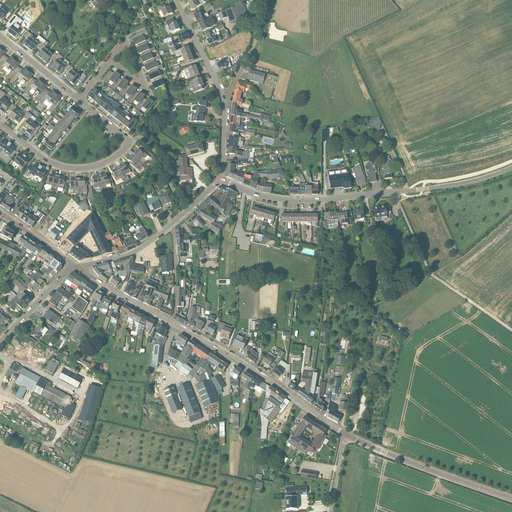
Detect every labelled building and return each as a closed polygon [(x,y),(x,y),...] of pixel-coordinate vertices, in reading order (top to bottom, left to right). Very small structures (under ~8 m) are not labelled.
[(95,9),(102,4),(99,0),(97,0),(92,4),(95,9)] [(201,5),(199,0),(193,0),(188,2),(190,6),(191,6),(192,9),(198,6),(201,5)] [(243,4),(219,14),(221,20),(228,17),(230,23),(238,21),(238,22),(247,19),(245,15),(247,14),(243,4)] [(165,8),(165,7),(165,6),(161,5),(159,10),(161,11),(164,17),(172,14),(169,7),(165,8)] [(197,22),(204,19),(209,17),(207,13),(205,15),(203,11),(194,15),(197,22)] [(14,15),(8,23),(12,27),(11,29),(8,32),(16,39),(20,33),(22,35),(25,31),(19,26),(14,22),(18,18),(14,15)] [(215,26),(212,18),(208,20),(199,24),(202,32),(211,28),(211,27),(215,26)] [(174,23),(172,19),(166,22),(168,26),(169,26),(172,31),(173,33),(180,30),(176,23),(174,23)] [(145,42),(145,41),(143,36),(148,34),(147,30),(134,36),(135,39),(133,40),(135,46),(138,45),(145,42)] [(217,36),(214,30),(211,32),(211,31),(206,34),(209,40),(207,41),(209,45),(216,41),(217,43),(222,40),(219,35),(217,36)] [(24,45),(28,49),(36,39),(28,32),(24,37),(28,40),(24,45)] [(190,40),(187,34),(179,38),(180,40),(181,43),(190,40)] [(40,36),(37,39),(44,44),(46,41),(40,36)] [(28,49),(33,52),(37,47),(39,49),(43,45),(36,39),(28,49)] [(150,39),(145,41),(145,42),(138,45),(139,48),(137,49),(139,55),(142,54),(149,51),(149,50),(147,45),(152,42),(150,39)] [(46,47),(43,45),(39,49),(42,51),(38,57),(42,60),(49,52),(44,48),(46,47)] [(179,46),(171,49),(172,53),(175,52),(177,55),(181,53),(183,57),(191,54),(188,47),(185,49),(184,48),(180,50),(179,46)] [(142,54),(143,57),(141,58),(143,64),(146,63),(153,59),(150,54),(156,51),(154,48),(149,50),(149,51),(142,54)] [(57,56),(54,54),(53,55),(49,52),(42,60),(46,63),(51,58),(53,60),(57,56)] [(58,54),(57,56),(53,60),(56,63),(52,68),(56,71),(62,63),(60,61),(63,58),(58,54)] [(184,61),(180,62),(181,65),(185,64),(190,62),(193,60),(191,54),(183,57),(184,61)] [(7,57),(6,57),(0,64),(0,71),(1,72),(5,67),(8,70),(14,61),(12,60),(13,59),(11,57),(8,60),(6,58),(7,57)] [(59,67),(56,71),(58,73),(60,75),(62,72),(64,69),(67,72),(71,67),(76,60),(74,57),(69,63),(65,60),(62,63),(59,67)] [(147,72),(149,71),(157,68),(154,62),(160,60),(158,57),(153,59),(146,63),(147,65),(145,66),(147,72)] [(231,67),(229,60),(216,64),(218,71),(227,68),(227,72),(236,72),(238,66),(233,65),(232,67),(231,67)] [(11,80),(20,68),(19,69),(17,67),(20,64),(17,62),(16,63),(14,61),(8,70),(11,72),(7,77),(11,80)] [(161,77),(160,76),(158,71),(163,69),(162,65),(157,68),(149,71),(151,74),(148,75),(151,81),(153,80),(161,77)] [(188,79),(191,78),(199,75),(195,66),(189,69),(184,71),(188,79)] [(67,72),(70,74),(65,79),(69,82),(70,82),(76,74),(72,71),(74,69),(71,67),(67,72)] [(20,69),(20,68),(11,80),(14,83),(18,78),(21,81),(28,73),(26,71),(27,70),(24,68),(22,71),(20,69)] [(247,79),(259,82),(258,83),(263,84),(265,75),(250,71),(247,79)] [(111,82),(113,84),(114,84),(118,78),(120,76),(115,73),(113,75),(113,74),(110,72),(102,81),(106,84),(109,80),(111,82)] [(30,74),(28,73),(21,81),(25,83),(21,88),(24,91),(34,80),(34,79),(33,80),(31,79),(33,75),(31,73),(30,74)] [(76,74),(70,82),(74,86),(78,81),(81,83),(86,76),(83,74),(80,78),(76,74)] [(166,74),(160,76),(161,77),(153,80),(154,83),(152,84),(155,90),(165,86),(162,80),(167,78),(166,74)] [(122,91),(126,85),(127,85),(128,83),(123,79),(122,82),(121,81),(118,78),(114,84),(113,84),(111,87),(115,91),(117,87),(122,91)] [(34,80),(24,91),(28,94),(32,89),(35,92),(42,84),(40,82),(41,81),(38,79),(36,82),(33,81),(34,80)] [(203,86),(200,79),(198,80),(190,83),(194,93),(203,89),(202,86),(203,86)] [(246,85),(238,82),(235,90),(241,92),(244,93),(246,85)] [(44,85),(42,84),(35,92),(38,94),(34,99),(38,102),(48,91),(47,91),(44,90),(47,86),(45,84),(44,85)] [(130,97),(135,92),(136,90),(132,86),(130,88),(129,88),(129,87),(127,85),(126,85),(122,91),(119,94),(123,97),(126,94),(130,97)] [(48,91),(38,102),(42,106),(46,101),(49,103),(56,95),(54,93),(55,92),(52,90),(49,94),(47,92),(48,91)] [(94,101),(99,94),(100,94),(95,90),(89,98),(94,102),(94,101)] [(237,105),(241,107),(243,101),(239,100),(241,92),(235,90),(233,103),(237,105)] [(130,97),(127,101),(131,104),(134,100),(136,102),(138,104),(143,98),(145,96),(142,94),(140,93),(138,95),(137,94),(138,94),(135,92),(130,97)] [(104,98),(99,94),(94,101),(98,105),(104,98)] [(58,96),(56,95),(49,103),(52,106),(48,111),(52,114),(62,102),(61,102),(60,103),(58,101),(61,98),(58,95),(58,96)] [(108,101),(104,98),(98,105),(103,108),(108,101)] [(146,101),(143,98),(138,104),(135,107),(139,111),(142,107),(147,111),(153,103),(148,99),(146,102),(146,101)] [(174,106),(179,104),(178,100),(169,103),(168,112),(169,112),(170,112),(171,112),(171,111),(172,111),(173,110),(173,109),(174,108),(174,107),(174,106)] [(203,122),(203,114),(205,114),(206,113),(207,102),(205,100),(203,101),(200,100),(200,101),(199,102),(198,103),(198,104),(199,105),(199,106),(200,106),(200,108),(193,108),(192,114),(193,115),(192,122),(197,122),(203,122)] [(7,101),(0,110),(4,114),(8,110),(10,111),(14,106),(12,104),(10,106),(6,103),(7,101)] [(107,113),(113,105),(108,101),(103,108),(102,109),(107,113)] [(251,118),(252,118),(253,116),(248,115),(241,114),(241,111),(237,110),(237,105),(233,103),(232,107),(232,116),(240,117),(241,118),(244,118),(245,118),(247,118),(247,117),(251,118)] [(118,109),(113,105),(107,113),(112,116),(118,109)] [(13,121),(20,112),(21,111),(14,106),(10,111),(12,113),(9,118),(13,121)] [(76,118),(75,118),(76,119),(80,114),(72,108),(69,113),(76,118)] [(123,113),(118,109),(112,116),(116,120),(117,120),(122,113),(123,113)] [(25,115),(20,112),(13,121),(14,120),(18,124),(23,118),(26,119),(30,114),(27,112),(25,115)] [(73,121),(75,118),(76,118),(69,113),(66,116),(73,121)] [(121,123),(127,116),(122,113),(117,120),(121,123)] [(32,116),(30,114),(26,119),(28,121),(23,127),(27,131),(26,132),(34,123),(29,119),(32,116)] [(127,116),(121,123),(126,127),(131,120),(133,118),(129,114),(127,116)] [(57,126),(67,134),(69,130),(67,128),(70,125),(63,119),(62,121),(56,116),(54,119),(59,123),(57,126)] [(70,125),(73,121),(66,116),(63,119),(70,125)] [(230,125),(239,126),(244,127),(246,127),(249,128),(250,124),(245,123),(244,124),(239,123),(240,122),(240,117),(232,116),(230,125)] [(369,123),(371,129),(382,125),(379,118),(368,122),(369,123)] [(136,124),(131,120),(126,127),(125,127),(130,131),(136,124)] [(34,122),(34,123),(26,132),(31,135),(34,131),(37,133),(41,128),(34,122)] [(52,133),(59,138),(62,135),(64,137),(67,134),(57,126),(55,128),(50,124),(48,127),(53,132),(52,133)] [(239,131),(243,131),(244,127),(239,126),(230,125),(230,133),(237,134),(239,134),(239,131)] [(50,136),(56,142),(59,138),(52,133),(50,136)] [(230,133),(230,137),(229,148),(236,149),(236,147),(237,138),(237,134),(230,133)] [(53,145),(54,145),(56,142),(50,136),(47,140),(53,145)] [(54,146),(54,145),(53,145),(47,140),(43,144),(51,150),(54,146)] [(5,145),(2,142),(0,144),(0,151),(0,152),(2,150),(5,153),(5,154),(5,155),(6,156),(7,156),(8,156),(8,155),(9,156),(15,148),(11,145),(12,145),(9,143),(9,144),(7,142),(5,145)] [(202,147),(201,145),(185,149),(188,157),(204,153),(202,147)] [(244,153),(242,153),(242,157),(243,157),(243,160),(246,160),(248,159),(250,159),(250,153),(252,153),(252,151),(252,148),(249,148),(250,148),(244,147),(244,153)] [(133,154),(146,166),(148,164),(147,162),(150,158),(142,151),(142,152),(139,149),(136,152),(135,152),(133,154)] [(30,160),(24,155),(21,153),(18,157),(15,155),(11,160),(14,162),(15,160),(20,164),(19,165),(23,169),(30,160)] [(146,166),(133,154),(131,157),(129,160),(132,163),(131,164),(136,169),(139,165),(143,169),(146,166)] [(187,169),(186,156),(179,157),(179,162),(176,162),(176,166),(179,166),(181,181),(193,180),(191,168),(187,169)] [(392,163),(389,157),(384,159),(383,157),(382,157),(383,158),(379,160),(380,164),(381,164),(384,179),(392,178),(389,165),(392,163)] [(117,167),(125,179),(128,178),(127,176),(131,173),(127,167),(126,167),(124,164),(121,166),(120,165),(117,167)] [(376,173),(375,164),(365,166),(366,170),(367,176),(369,176),(370,183),(376,182),(374,173),(376,173)] [(40,166),(39,167),(35,165),(33,169),(30,167),(24,176),(28,178),(30,174),(34,177),(35,176),(41,179),(46,171),(42,169),(42,168),(40,167),(40,166)] [(125,179),(117,167),(115,169),(115,170),(112,172),(114,175),(113,176),(116,182),(121,179),(122,181),(123,181),(125,179)] [(363,177),(360,167),(353,169),(356,180),(357,186),(365,184),(364,177),(363,177)] [(244,178),(244,176),(245,174),(241,173),(243,168),(240,168),(239,171),(235,181),(243,184),(244,178)] [(347,169),(348,174),(325,177),(327,190),(342,188),(342,187),(344,186),(344,189),(351,188),(350,180),(349,180),(347,169)] [(284,177),(282,170),(268,172),(260,172),(259,177),(268,179),(272,179),(275,179),(279,179),(279,178),(284,177)] [(305,181),(300,170),(296,171),(303,183),(299,183),(299,184),(305,184),(305,181)] [(254,173),(253,178),(251,188),(256,190),(259,179),(258,179),(259,177),(260,172),(254,173)] [(54,190),(56,183),(58,176),(55,175),(54,175),(51,174),(50,178),(48,178),(46,185),(51,186),(51,189),(54,190)] [(102,174),(99,175),(103,189),(106,188),(106,186),(111,184),(109,177),(107,178),(106,174),(103,175),(102,174)] [(103,189),(99,175),(96,176),(96,177),(92,178),(93,182),(92,182),(94,189),(99,188),(100,190),(103,189)] [(58,176),(56,183),(54,190),(55,190),(57,190),(58,188),(63,190),(65,182),(64,182),(65,178),(61,177),(61,176),(58,176)] [(251,188),(253,178),(244,176),(244,178),(243,184),(251,188)] [(78,193),(78,178),(75,178),(75,179),(71,179),(71,183),(69,183),(69,190),(70,190),(70,193),(75,193),(78,193)] [(82,178),(78,178),(78,193),(78,197),(81,197),(81,194),(87,194),(87,190),(87,183),(85,183),(85,179),(82,179),(82,178)] [(271,194),(271,193),(272,186),(261,184),(259,191),(262,192),(271,194)] [(304,195),(304,185),(305,185),(305,184),(299,184),(299,189),(297,189),(297,186),(294,186),(294,189),(289,189),(289,195),(304,195)] [(307,184),(305,184),(305,185),(304,185),(304,195),(305,195),(312,195),(312,187),(309,187),(307,187),(307,184)] [(234,200),(237,193),(233,192),(220,187),(210,197),(206,201),(210,205),(220,213),(228,218),(233,206),(231,205),(233,199),(234,200)] [(0,205),(2,206),(8,198),(11,194),(7,191),(6,192),(3,190),(0,194),(0,205)] [(170,196),(168,192),(156,197),(157,199),(161,208),(171,203),(168,197),(170,196)] [(17,204),(22,196),(19,194),(14,202),(17,204)] [(161,208),(157,199),(156,197),(146,202),(147,204),(149,206),(151,212),(154,211),(154,212),(161,208)] [(14,202),(8,198),(2,206),(9,212),(12,208),(11,207),(14,202)] [(88,209),(89,208),(85,201),(78,205),(84,212),(88,209)] [(199,216),(201,217),(204,212),(210,205),(206,201),(204,203),(201,207),(195,213),(196,215),(197,215),(199,216)] [(151,212),(149,206),(147,204),(141,207),(142,209),(139,211),(136,212),(137,216),(141,214),(142,217),(149,214),(149,213),(151,212)] [(376,217),(387,215),(386,214),(387,214),(387,213),(389,213),(388,207),(374,209),(376,217)] [(21,220),(26,212),(20,208),(19,210),(16,208),(13,213),(15,215),(15,216),(21,220)] [(253,215),(256,216),(258,209),(252,208),(249,219),(251,219),(253,215)] [(360,221),(364,220),(362,209),(353,210),(355,220),(360,219),(360,221)] [(21,220),(27,224),(32,217),(29,214),(26,212),(21,220)] [(204,212),(201,217),(212,223),(213,224),(214,223),(217,218),(204,212)] [(103,235),(93,213),(67,240),(74,246),(89,230),(100,253),(95,255),(96,258),(112,253),(110,249),(106,242),(103,235)] [(195,213),(193,215),(190,216),(185,222),(188,226),(191,229),(194,226),(195,227),(197,227),(198,226),(201,229),(204,225),(199,220),(197,218),(199,216),(197,215),(196,215),(195,213)] [(338,223),(337,214),(333,215),(332,213),(326,214),(327,222),(323,222),(324,229),(328,229),(329,229),(335,229),(334,228),(338,227),(338,223)] [(346,213),(337,214),(338,223),(342,222),(342,224),(348,223),(348,225),(351,225),(350,218),(347,218),(346,213)] [(40,217),(35,214),(32,217),(27,224),(32,228),(36,222),(40,225),(46,217),(42,214),(40,217)] [(191,229),(188,226),(185,222),(181,224),(183,228),(184,227),(191,237),(195,235),(191,229)] [(212,223),(209,229),(217,234),(221,228),(214,223),(213,224),(212,223)] [(54,228),(53,229),(49,236),(55,240),(59,234),(59,233),(59,234),(56,232),(59,228),(56,226),(54,228)] [(11,241),(15,234),(11,232),(12,231),(5,227),(1,235),(5,238),(5,239),(8,240),(8,239),(11,241)] [(137,235),(138,238),(137,238),(140,242),(149,237),(146,233),(143,228),(139,231),(140,233),(137,235)] [(106,242),(112,239),(111,237),(110,232),(103,235),(106,242)] [(119,256),(128,252),(125,246),(124,247),(121,241),(117,236),(117,234),(111,237),(112,239),(115,245),(117,244),(119,248),(116,250),(115,247),(110,249),(112,253),(116,252),(117,251),(119,256)] [(263,236),(256,234),(255,237),(262,239),(261,242),(260,241),(259,244),(264,245),(266,240),(270,241),(271,238),(263,236)] [(23,236),(16,246),(22,251),(24,248),(29,240),(23,236)] [(188,237),(182,238),(177,239),(178,253),(184,253),(184,252),(187,252),(187,244),(190,244),(190,243),(190,238),(189,237),(188,237)] [(127,240),(122,242),(121,241),(124,247),(125,246),(128,252),(138,247),(133,238),(127,240)] [(22,251),(21,252),(19,257),(21,259),(26,253),(25,252),(27,250),(32,253),(37,246),(29,240),(24,248),(22,251)] [(0,248),(6,251),(9,245),(0,241),(0,248)] [(19,257),(21,252),(15,249),(16,246),(10,243),(9,245),(6,251),(16,256),(15,258),(17,259),(18,257),(19,257)] [(43,250),(37,246),(32,253),(28,258),(27,260),(30,262),(31,260),(35,255),(38,257),(43,250)] [(81,263),(92,259),(75,247),(69,254),(81,263)] [(49,254),(43,250),(38,257),(37,258),(43,262),(49,254)] [(50,267),(55,259),(49,254),(43,262),(50,267)] [(167,257),(160,257),(162,269),(162,272),(167,271),(172,271),(172,257),(167,257)] [(132,268),(132,266),(133,258),(127,259),(114,263),(116,268),(123,265),(123,268),(126,268),(132,268)] [(58,273),(62,267),(61,263),(55,259),(50,267),(55,271),(49,277),(52,279),(58,273)] [(111,270),(108,264),(93,267),(92,270),(99,277),(106,283),(113,273),(111,270)] [(144,268),(132,266),(132,268),(126,268),(126,272),(130,273),(130,272),(144,275),(144,270),(144,268)] [(45,273),(49,277),(55,271),(50,267),(45,273)] [(45,284),(41,280),(34,274),(34,273),(33,273),(29,277),(32,280),(41,288),(45,284)] [(49,277),(45,273),(41,279),(41,280),(45,284),(46,285),(52,279),(49,277)] [(72,284),(78,277),(72,273),(68,278),(67,280),(72,284)] [(83,280),(78,277),(72,284),(78,288),(83,280)] [(126,278),(119,277),(118,279),(115,277),(111,284),(116,287),(121,280),(123,281),(124,280),(126,278)] [(128,296),(131,290),(135,283),(136,281),(134,280),(135,280),(131,278),(124,293),(128,296)] [(19,283),(16,280),(13,283),(19,289),(19,293),(21,296),(24,292),(23,292),(22,291),(24,288),(20,283),(19,283)] [(32,280),(30,283),(28,281),(25,284),(28,287),(35,294),(41,288),(32,280)] [(88,284),(83,280),(78,288),(77,289),(82,293),(83,292),(88,284)] [(24,288),(26,290),(28,287),(25,284),(22,281),(20,283),(24,288)] [(149,288),(147,295),(152,297),(153,295),(155,291),(155,290),(156,286),(157,283),(157,282),(153,281),(152,282),(151,284),(150,283),(147,282),(145,286),(145,287),(149,288)] [(135,292),(131,290),(128,296),(132,298),(138,301),(140,296),(143,290),(145,286),(139,283),(135,290),(136,290),(136,291),(135,291),(135,292)] [(95,289),(88,284),(83,292),(90,297),(95,289)] [(155,297),(159,299),(159,298),(160,296),(162,297),(164,292),(169,294),(171,288),(168,287),(164,286),(161,292),(155,290),(155,291),(153,295),(152,297),(147,295),(143,303),(149,306),(151,301),(152,301),(153,298),(155,297)] [(68,301),(72,297),(62,290),(61,289),(50,303),(55,307),(62,297),(67,301),(68,301)] [(100,302),(104,294),(98,291),(91,303),(94,305),(97,301),(100,302)] [(185,296),(185,291),(181,291),(177,291),(177,298),(185,299),(185,296)] [(29,297),(25,293),(24,292),(21,296),(19,293),(18,294),(16,296),(20,300),(20,299),(27,306),(31,301),(28,298),(29,297)] [(167,301),(169,294),(164,292),(162,297),(160,296),(159,298),(159,299),(157,305),(155,309),(160,311),(161,307),(163,300),(167,301)] [(9,301),(6,305),(13,311),(18,306),(23,310),(24,308),(25,308),(27,306),(20,299),(20,300),(16,296),(10,302),(9,301)] [(81,315),(88,304),(79,297),(78,299),(71,308),(81,315)] [(108,310),(109,308),(113,300),(107,297),(104,303),(101,302),(98,308),(101,310),(102,309),(103,308),(108,310)] [(185,299),(177,298),(176,306),(185,306),(185,299)] [(118,320),(119,313),(117,312),(121,305),(116,302),(111,309),(110,316),(113,317),(118,320)] [(128,321),(127,321),(129,314),(131,310),(123,306),(121,310),(125,312),(123,322),(128,323),(128,322),(128,321)] [(185,306),(176,306),(176,308),(178,312),(174,319),(183,324),(183,323),(186,318),(181,315),(183,311),(185,311),(185,306)] [(164,309),(161,307),(160,311),(170,317),(172,312),(164,308),(164,309)] [(55,326),(61,319),(48,310),(43,317),(55,326)] [(129,314),(127,321),(128,321),(128,322),(130,323),(133,324),(133,321),(133,320),(137,313),(131,310),(129,314)] [(85,324),(90,327),(96,314),(94,313),(90,314),(85,324)] [(139,324),(143,316),(137,313),(133,320),(133,321),(133,324),(132,332),(135,333),(136,334),(137,335),(138,332),(138,331),(139,324)] [(139,324),(138,331),(142,334),(143,332),(145,327),(149,319),(143,316),(139,324)] [(195,322),(195,328),(201,331),(204,324),(198,321),(199,319),(199,318),(198,318),(194,316),(194,318),(193,321),(195,322)] [(213,335),(216,328),(216,325),(213,323),(215,317),(209,316),(207,322),(211,323),(206,332),(213,335)] [(194,330),(195,328),(195,322),(193,321),(194,318),(189,317),(189,319),(187,325),(186,325),(186,326),(194,330)] [(155,322),(149,319),(145,327),(148,328),(146,333),(149,334),(151,330),(155,322)] [(255,322),(255,327),(263,328),(263,322),(262,322),(262,320),(255,319),(255,322)] [(80,344),(90,327),(85,324),(79,321),(77,325),(75,328),(69,338),(80,344)] [(228,340),(231,331),(233,328),(219,322),(218,332),(222,333),(221,336),(224,337),(223,338),(228,340)] [(40,334),(45,328),(39,324),(35,330),(34,329),(30,334),(38,340),(42,335),(40,334)] [(160,336),(163,338),(164,337),(167,331),(160,327),(156,334),(160,336)] [(61,352),(67,340),(57,332),(54,335),(63,341),(58,351),(61,352)] [(183,349),(188,340),(180,335),(175,343),(177,343),(176,345),(180,347),(183,349)] [(242,350),(247,340),(238,335),(233,345),(242,350)] [(162,349),(163,346),(167,338),(164,337),(163,338),(160,336),(154,347),(153,348),(162,349)] [(181,355),(188,358),(192,352),(196,345),(190,341),(181,355)] [(210,354),(204,350),(196,345),(192,352),(196,354),(200,356),(205,359),(206,360),(210,354)] [(253,348),(248,347),(247,359),(254,364),(257,359),(258,355),(252,351),(253,348)] [(161,362),(162,349),(153,348),(151,366),(156,367),(157,361),(161,362)] [(307,348),(305,361),(310,362),(313,349),(307,348)] [(176,362),(181,355),(173,350),(171,356),(170,358),(173,360),(172,363),(176,365),(178,363),(176,362)] [(269,366),(276,357),(269,353),(263,362),(269,366)] [(221,362),(210,354),(206,360),(210,363),(217,367),(221,362)] [(190,361),(187,359),(188,358),(181,355),(176,362),(178,363),(176,365),(175,367),(180,371),(187,376),(192,370),(187,366),(190,361)] [(207,367),(210,363),(206,360),(205,359),(200,367),(199,368),(205,371),(208,376),(210,374),(212,373),(208,368),(207,367)] [(58,365),(51,361),(50,361),(45,370),(53,375),(58,365)] [(228,366),(221,362),(217,367),(216,370),(222,374),(224,372),(228,366)] [(286,372),(287,366),(284,366),(283,366),(280,364),(273,373),(279,377),(283,371),(286,372)] [(236,380),(242,371),(236,367),(232,373),(235,375),(233,378),(236,380)] [(32,394),(32,393),(40,379),(22,369),(17,378),(13,376),(11,379),(15,382),(14,384),(32,394)] [(77,389),(83,379),(64,369),(59,379),(77,389)] [(250,390),(251,383),(251,382),(253,378),(244,373),(242,377),(247,381),(243,393),(245,394),(243,399),(246,400),(248,400),(248,398),(249,395),(250,390)] [(308,398),(309,397),(310,393),(312,378),(312,377),(307,376),(307,374),(303,373),(301,382),(306,383),(304,393),(300,390),(297,394),(306,401),(308,398)] [(213,378),(210,374),(208,376),(210,378),(211,380),(218,391),(219,394),(223,394),(221,390),(224,389),(223,388),(226,387),(218,375),(215,377),(213,378)] [(299,376),(296,375),(295,382),(293,381),(288,388),(293,391),(298,384),(299,376)] [(205,408),(219,402),(209,377),(198,381),(199,384),(196,386),(205,408)] [(266,392),(267,385),(254,377),(253,378),(251,382),(251,383),(250,390),(252,391),(253,390),(253,389),(255,385),(262,390),(266,392)] [(236,380),(233,378),(230,378),(230,385),(232,385),(232,386),(233,388),(234,388),(236,388),(237,388),(238,386),(238,385),(238,380),(236,380)] [(338,395),(341,379),(334,378),(331,393),(335,394),(338,395)] [(47,383),(40,379),(32,393),(39,397),(45,386),(47,383)] [(191,389),(189,384),(177,389),(188,417),(189,417),(193,416),(200,413),(192,393),(191,389)] [(91,385),(82,417),(93,420),(103,388),(91,385)] [(267,401),(270,396),(281,404),(285,399),(267,385),(266,392),(266,397),(264,396),(264,398),(267,401)] [(70,400),(45,386),(39,397),(64,411),(70,400)] [(172,387),(163,390),(172,414),(181,410),(172,387)] [(311,394),(310,393),(309,397),(308,398),(306,401),(311,405),(312,404),(314,406),(317,402),(318,400),(319,399),(319,396),(320,394),(314,393),(314,394),(313,396),(311,394)] [(270,396),(267,401),(280,410),(278,412),(281,414),(290,402),(285,399),(281,404),(270,396)] [(280,410),(267,401),(264,398),(260,409),(260,415),(268,421),(271,423),(278,412),(280,410)] [(317,402),(314,406),(322,412),(325,408),(323,407),(325,404),(322,402),(319,399),(318,400),(317,402)] [(69,420),(76,406),(69,403),(62,416),(69,420)] [(334,414),(337,407),(336,406),(329,403),(328,410),(329,411),(327,418),(338,424),(341,418),(334,414)] [(348,404),(340,403),(338,410),(346,412),(348,404)] [(233,424),(233,423),(239,423),(239,415),(231,415),(230,424),(233,424)] [(268,421),(260,415),(260,416),(261,426),(260,439),(266,440),(267,427),(268,421)] [(299,438),(305,428),(304,427),(308,420),(304,417),(293,435),(299,438)] [(304,427),(305,428),(314,433),(318,426),(308,420),(304,427)] [(327,436),(324,435),(326,431),(318,426),(313,433),(318,436),(315,439),(322,443),(327,436)] [(298,448),(303,440),(299,438),(293,435),(288,442),(298,448)] [(318,450),(322,443),(315,439),(311,446),(308,450),(309,451),(312,453),(315,448),(318,450)] [(303,440),(298,448),(306,454),(309,451),(308,450),(311,446),(303,440)] [(286,510),(297,510),(297,497),(296,497),(296,495),(307,495),(307,488),(286,488),(286,496),(286,497),(285,497),(286,510)]
